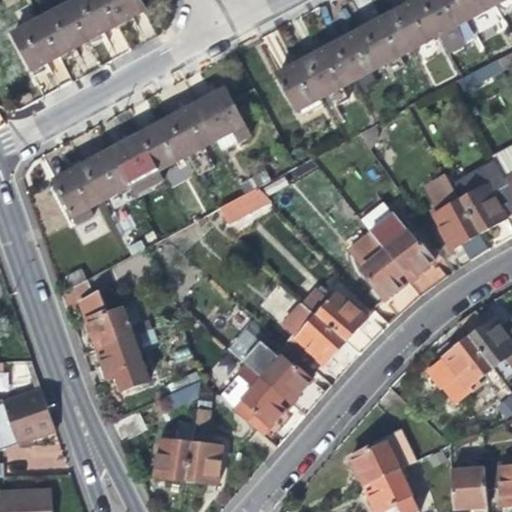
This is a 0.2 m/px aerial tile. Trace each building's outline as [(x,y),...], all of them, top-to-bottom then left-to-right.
[(104,32),(119,24),(106,0),(81,0),(73,5),(91,39),(104,32)] [(144,0),(106,0),(119,24),(135,15),(149,8),(144,0)] [(412,50),(439,35),(421,0),(420,0),(407,7),(393,15),(412,50)] [(478,36),(469,19),(458,0),(421,0),(439,35),(448,52),(478,36)] [(458,0),(469,19),(498,3),(496,0),(458,0)] [(78,46),(91,39),(73,5),(43,21),(61,55),(78,46)] [(383,65),(412,50),(393,15),(377,23),(364,30),(383,65)] [(46,64),(61,55),(43,21),(14,37),(33,71),(46,64)] [(354,81),(383,65),(364,30),(350,37),(335,46),(354,81)] [(342,87),(354,81),(335,46),(321,53),(307,61),(326,96),(333,108),(348,100),(342,87)] [(511,52),(499,60),(505,70),(505,71),(511,67),(511,52)] [(466,90),(505,70),(499,60),(493,63),(465,78),(463,79),(461,80),(466,90)] [(297,111),(326,96),(307,61),(293,68),(278,76),(297,111)] [(214,98),(200,105),(218,139),(223,150),(254,134),(230,89),(214,98)] [(204,146),(218,139),(200,105),(186,113),(171,121),(189,155),(200,175),(215,166),(204,146)] [(160,170),(189,155),(171,121),(159,128),(142,137),(160,170)] [(167,184),(160,170),(142,137),(126,145),(112,152),(131,186),(137,199),(167,184)] [(102,202),(131,186),(112,152),(98,160),(84,167),(102,202)] [(511,157),(499,164),(508,179),(511,176),(511,157)] [(498,162),(455,186),(482,234),(503,223),(511,218),(511,187),(508,179),(499,164),(498,162)] [(91,208),(102,202),(84,167),(72,174),(56,183),(78,226),(96,216),(91,208)] [(463,244),(482,234),(455,186),(452,181),(434,191),(441,205),(434,210),(445,229),(443,230),(453,249),(463,244)] [(272,201),(259,188),(247,195),(222,208),(230,222),(272,201)] [(363,219),(373,231),(395,214),(385,202),(363,219)] [(395,214),(373,231),(423,294),(435,286),(446,278),(434,264),(437,261),(424,244),(421,246),(395,214)] [(349,250),(400,315),(412,304),(423,294),(373,231),(349,250)] [(491,250),(482,234),(463,244),(473,260),(482,255),(491,250)] [(70,276),(76,287),(89,280),(91,278),(84,267),(70,276)] [(96,296),(89,280),(76,287),(63,294),(69,311),(83,303),(91,326),(99,349),(155,330),(151,319),(143,322),(131,327),(125,309),(111,313),(103,293),(96,296)] [(303,303),(304,304),(362,355),(374,341),(361,329),(364,325),(369,319),(335,290),(327,298),(316,288),(303,303)] [(336,357),(350,369),(355,363),(362,355),(304,304),(284,326),(294,335),(287,343),(304,358),(311,350),(328,365),(336,357)] [(137,305),(125,309),(131,327),(143,322),(137,305)] [(468,335),(471,339),(493,368),(510,355),(511,358),(511,334),(510,337),(496,319),(492,322),(488,325),(478,312),(477,312),(460,325),(468,335)] [(159,339),(155,330),(99,349),(104,365),(109,379),(119,376),(132,371),(131,369),(144,364),(138,346),(159,339)] [(454,345),(457,349),(471,339),(468,335),(460,341),(454,345)] [(480,378),(493,368),(471,339),(457,349),(448,356),(460,373),(461,373),(473,389),(483,382),(480,378)] [(242,358),(245,361),(257,371),(293,404),(300,411),(307,417),(321,401),(334,387),(323,377),(317,383),(297,366),(296,367),(276,349),(273,354),(266,360),(259,354),(252,347),(242,358)] [(265,347),(259,354),(266,360),(273,354),(265,347)] [(217,391),(229,402),(257,371),(245,361),(217,391)] [(150,382),(144,364),(131,369),(132,371),(119,376),(124,391),(150,382)] [(103,381),(109,379),(104,365),(98,368),(100,374),(103,381)] [(288,409),(293,404),(257,371),(229,402),(259,429),(271,440),(283,427),(294,415),(288,409)] [(165,384),(170,395),(198,381),(194,372),(165,384)] [(203,379),(198,381),(170,395),(166,396),(172,407),(201,394),(203,379)] [(42,389),(0,404),(0,451),(57,432),(51,414),(42,389)] [(511,395),(497,401),(503,418),(511,414),(511,395)] [(201,398),(197,426),(208,427),(210,410),(205,409),(206,399),(201,398)] [(113,424),(121,440),(150,427),(143,410),(113,424)] [(159,479),(190,483),(195,444),(184,442),(186,427),(168,425),(164,457),(162,457),(159,479)] [(250,440),(270,458),(280,448),(271,440),(259,429),(250,440)] [(352,457),(366,486),(404,469),(418,462),(402,430),(375,443),(378,448),(375,450),(372,451),(370,448),(352,457)] [(210,445),(195,444),(190,483),(206,484),(222,486),(225,465),(222,464),(225,442),(211,441),(210,445)] [(486,464),(486,470),(488,490),(501,489),(503,506),(511,505),(511,467),(511,462),(486,464)] [(408,477),(404,469),(366,486),(378,511),(418,511),(403,479),(408,477)] [(489,507),(488,490),(486,470),(453,473),(454,484),(455,509),(471,508),(489,507)] [(1,494),(1,511),(55,511),(55,491),(1,494)]
